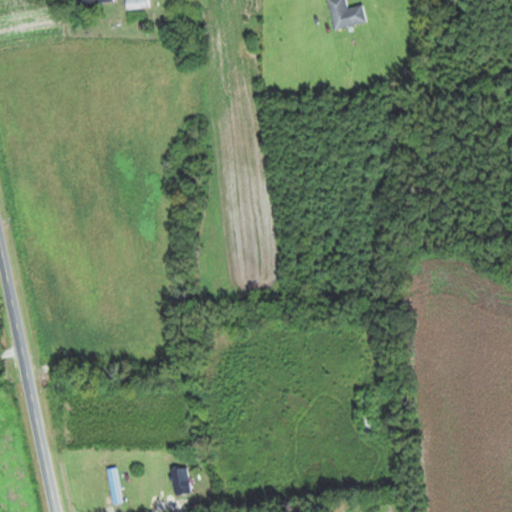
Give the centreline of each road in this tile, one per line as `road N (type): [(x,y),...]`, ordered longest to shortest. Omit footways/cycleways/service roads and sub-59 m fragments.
road 1 (residential): [(0,211),(511,240)]
road 2 (residential): [(56,511),(0,230)]
